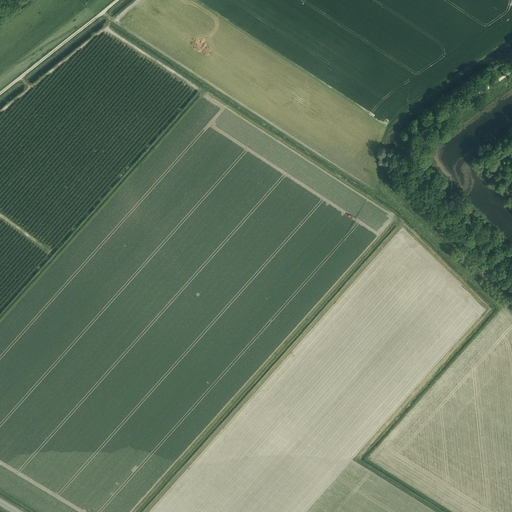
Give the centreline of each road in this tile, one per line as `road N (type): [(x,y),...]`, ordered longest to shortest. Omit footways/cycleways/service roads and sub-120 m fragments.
road 1 (track): [(130,511),(393,221),(391,212)]
road 2 (track): [(0,111),(107,29),(194,86)]
road 3 (unclassified): [(0,94),(118,0)]
